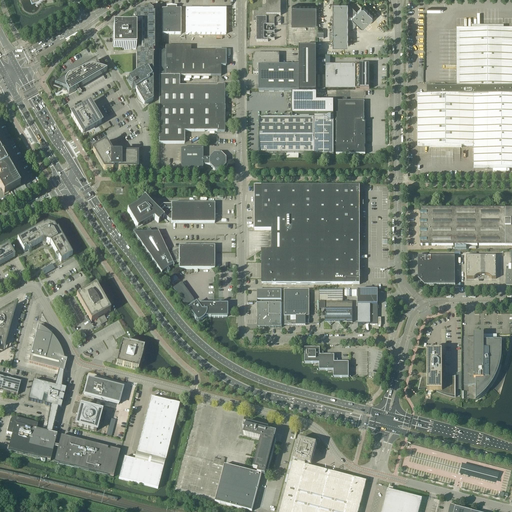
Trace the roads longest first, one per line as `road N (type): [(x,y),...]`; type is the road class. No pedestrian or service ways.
road 1 (unclassified): [(401,346),(242,333),(242,0)]
road 2 (primary): [(67,185),(154,312),(200,361),(253,391),(379,426)]
road 3 (primary): [(382,414),(261,379),(209,350),(170,310),(80,178)]
road 4 (unclassified): [(369,471),(347,464),(296,418),(82,363)]
road 5 (residential): [(418,305),(400,275),(396,0)]
road 6 (unclassified): [(511,508),(378,473)]
road 7 (unknown): [(511,11),(448,14),(436,33),(431,84)]
road 8 (unclassified): [(82,363),(35,288),(0,303)]
road 9 (primary): [(389,429),(511,462)]
road 10 (primary): [(511,448),(392,416)]
road 11 (unclassified): [(82,363),(60,418),(0,402)]
